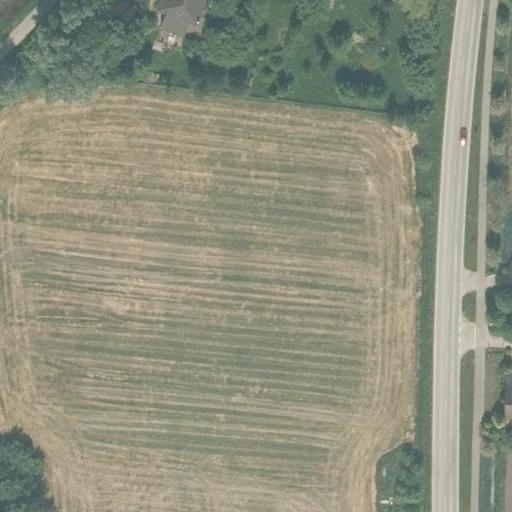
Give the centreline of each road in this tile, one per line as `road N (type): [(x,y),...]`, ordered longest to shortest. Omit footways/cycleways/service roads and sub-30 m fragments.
road 1 (tertiary): [(456,0),(435,318)]
road 2 (tertiary): [(435,318),(431,511)]
